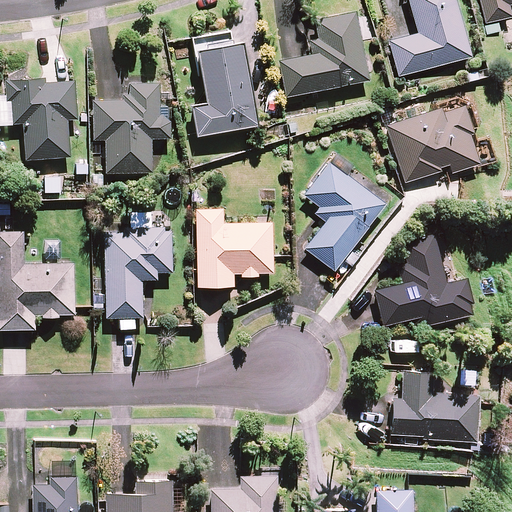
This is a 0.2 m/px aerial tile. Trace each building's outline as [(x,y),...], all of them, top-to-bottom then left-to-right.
[(470,55),(454,0),(408,0),(418,32),(390,40),(400,75),(470,55)] [(511,0),(479,0),(485,22),(510,16),(507,3),(511,1),(511,0)] [(366,80),(353,12),(314,20),(320,49),(278,58),(285,96),(366,80)] [(253,124),(233,29),(192,37),(206,101),(191,104),(197,136),(253,124)] [(74,118),(71,78),(7,82),(7,95),(0,95),(0,124),(23,123),(26,159),(67,157),(64,119),(74,118)] [(158,80),(97,83),(97,95),(94,95),(96,138),(103,138),(104,172),(150,170),(149,137),(170,137),(169,108),(159,109),(158,80)] [(477,164),(460,103),(386,124),(403,181),(449,168),(450,171),(477,164)] [(305,249),(333,269),(382,201),(327,163),(304,195),(319,205),(314,212),(325,220),(305,249)] [(59,175),(42,175),(42,192),(59,192),(59,175)] [(10,200),(0,200),(0,215),(11,215),(10,200)] [(239,271),(239,277),(258,277),(258,271),(271,271),(270,221),(221,222),(221,208),(194,208),(196,286),(232,285),(232,272),(239,271)] [(169,228),(151,228),(128,228),(128,230),(105,230),(106,316),(141,316),(141,278),(155,278),(155,270),(169,270),(169,228)] [(21,266),(21,229),(0,229),(0,328),(33,328),(33,315),(71,314),(71,266),(21,266)] [(373,288),(381,324),(428,314),(430,323),(471,315),(463,278),(442,282),(432,235),(398,242),(406,281),(373,288)] [(429,373),(404,370),(401,397),(391,396),(387,433),(472,441),(476,395),(428,391),(429,373)] [(74,511),(74,474),(49,475),(49,485),(32,486),(33,511),(74,511)] [(275,511),(274,474),(233,475),(233,488),(204,489),(204,511),(275,511)] [(169,511),(169,479),(136,479),(136,492),(107,492),(106,511),(169,511)] [(410,511),(411,490),(375,490),(375,511),(352,511),(353,509),(304,509),(303,511),(410,511)]
